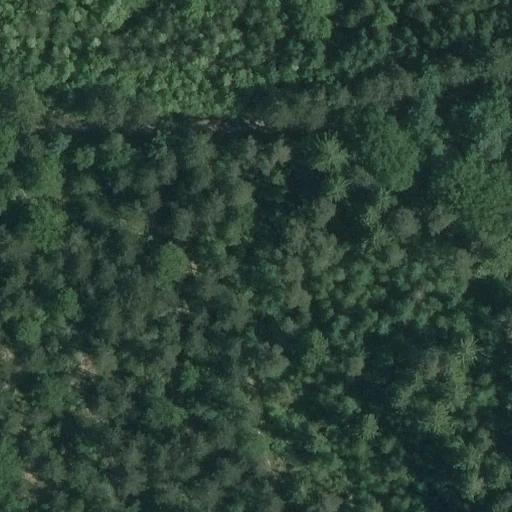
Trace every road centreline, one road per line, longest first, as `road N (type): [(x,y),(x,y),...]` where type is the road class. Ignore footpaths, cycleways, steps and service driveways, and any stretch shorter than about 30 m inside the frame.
road 1 (track): [(511,237),(303,118)]
road 2 (track): [(199,124),(5,132)]
road 3 (track): [(422,90),(303,118)]
